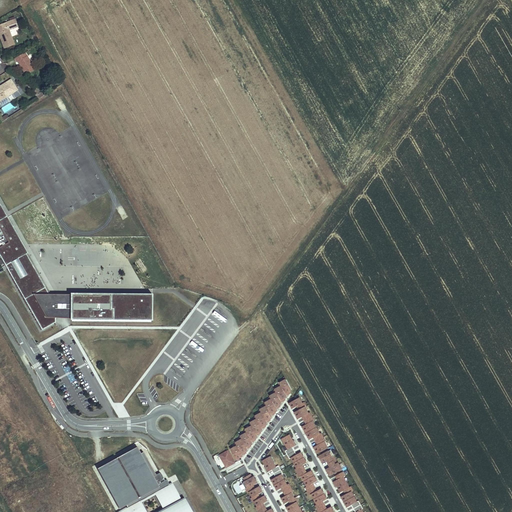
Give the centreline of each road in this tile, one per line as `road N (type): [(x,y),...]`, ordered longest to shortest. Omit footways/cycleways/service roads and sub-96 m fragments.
road 1 (track): [(484,0),(246,322),(232,329)]
road 2 (residential): [(252,465),(288,422),(343,511)]
road 3 (residential): [(0,304),(67,416),(80,424)]
